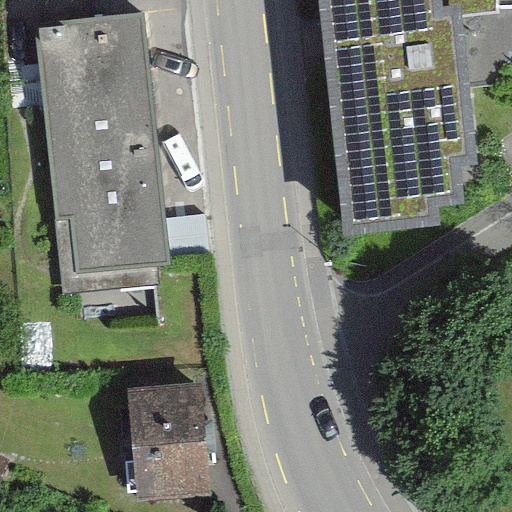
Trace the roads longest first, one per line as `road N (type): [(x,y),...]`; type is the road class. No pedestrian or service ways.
road 1 (secondary): [(297,375),(283,316),(247,0)]
road 2 (residential): [(297,375),(511,246)]
road 3 (secondary): [(350,511),(297,375)]
